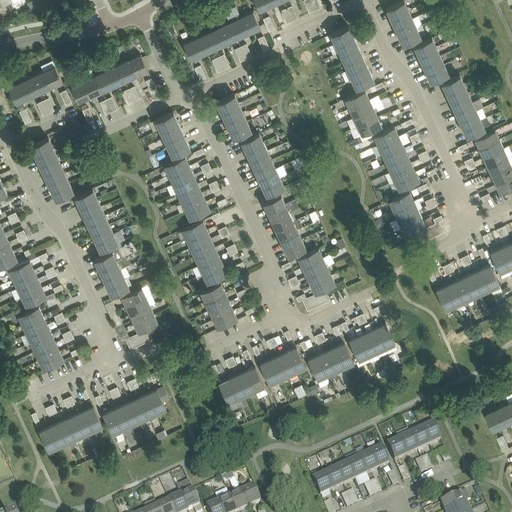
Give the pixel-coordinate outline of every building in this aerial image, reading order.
[(271,5),(268,0),(254,0),(259,10),(271,5)] [(303,0),(309,12),(315,9),(310,0),(303,0)] [(317,0),(310,0),(315,9),(321,7),(317,0)] [(390,16),(408,8),(404,0),(402,0),(386,7),(390,16)] [(292,5),(286,7),(292,20),(298,17),(292,5)] [(286,22),(292,20),(286,7),(281,10),(286,22)] [(408,8),(390,16),(394,26),(412,17),(408,8)] [(227,13),(228,19),(240,15),(238,10),(227,13)] [(253,11),(241,16),(249,32),(260,27),(253,11)] [(263,18),(269,31),(275,28),(269,15),(263,18)] [(237,37),(249,32),(241,16),(230,22),(237,37)] [(412,17),(394,26),(399,35),(416,27),(412,17)] [(225,43),(237,37),(230,22),(218,27),(225,43)] [(168,27),(170,31),(171,34),(176,32),(173,25),(171,26),(168,27)] [(335,42),(353,34),(349,25),(331,33),(335,42)] [(214,48),(225,43),(218,27),(207,32),(214,48)] [(416,27),(399,35),(403,44),(421,36),(416,27)] [(202,54),(214,48),(207,32),(195,38),(202,54)] [(335,42),(339,51),(357,43),(353,34),(335,42)] [(270,47),(264,35),(258,38),(264,50),(270,47)] [(433,36),(423,40),(414,45),(418,54),(437,45),(433,36)] [(202,54),(195,38),(183,43),(191,59),(202,54)] [(122,45),(125,50),(134,46),(132,41),(122,45)] [(246,43),(241,46),(247,58),(252,55),(246,43)] [(344,60),(361,52),(357,43),(339,51),(344,60)] [(437,45),(418,54),(422,63),(441,54),(437,45)] [(241,61),(247,58),(241,46),(235,48),(241,61)] [(365,61),(361,52),(344,60),(348,69),(365,61)] [(141,53),(129,59),(137,75),(148,69),(141,53)] [(224,54),(218,56),(223,69),(229,66),(224,54)] [(441,54),(422,63),(427,72),(445,63),(441,54)] [(218,71),(223,69),(218,56),(212,59),(218,71)] [(125,80),(137,75),(129,59),(118,64),(125,80)] [(365,61),(348,69),(352,78),(370,70),(365,61)] [(445,63),(427,72),(431,81),(449,73),(445,63)] [(118,64),(106,69),(113,85),(125,80),(118,64)] [(195,67),(200,78),(200,79),(206,77),(200,64),(195,67)] [(62,81),(55,65),(43,71),(51,86),(62,81)] [(102,91),(113,85),(106,69),(95,75),(102,91)] [(370,70),(352,78),(356,87),(374,79),(370,70)] [(39,92),(51,86),(43,71),(32,76),(39,92)] [(461,73),(451,78),(442,82),(446,91),(465,82),(461,73)] [(95,75),(83,80),(91,96),(102,91),(95,75)] [(28,97),(39,92),(32,76),(20,81),(28,97)] [(152,77),(151,77),(146,80),(152,92),(157,90),(152,77)] [(71,86),(79,101),(91,96),(83,80),(71,86)] [(28,97),(20,81),(8,87),(16,103),(28,97)] [(465,82),(446,91),(450,100),(469,91),(465,82)] [(134,85),(128,88),(134,100),(140,98),(134,85)] [(128,103),(134,100),(128,88),(123,91),(128,103)] [(72,102),(66,89),(60,92),(66,104),(72,102)] [(365,89),(356,93),(346,98),(350,107),(369,98),(365,89)] [(450,100),(454,109),(473,100),(469,91),(450,100)] [(216,101),(221,110),(238,102),(234,93),(216,101)] [(111,96),(106,99),(111,111),(117,108),(111,96)] [(49,97),(43,100),(49,112),(54,110),(49,97)] [(373,107),(369,98),(350,107),(354,116),(373,107)] [(106,114),(111,111),(106,99),(100,101),(106,114)] [(43,115),(49,112),(43,100),(37,103),(43,115)] [(454,109),(459,118),(477,109),(473,100),(454,109)] [(243,111),(238,102),(221,110),(225,119),(243,111)] [(88,107),(83,109),(88,122),(94,119),(88,107)] [(373,107),(354,116),(358,125),(378,116),(373,107)] [(31,120),(26,108),(20,111),(25,123),(31,120)] [(272,109),(267,111),(271,119),(276,116),(272,109)] [(459,118),(463,127),(481,118),(477,109),(459,118)] [(173,111),(156,119),(160,128),(177,120),(173,111)] [(225,119),(229,128),(247,120),(243,111),(225,119)] [(363,134),(373,130),(382,125),(378,116),(358,125),(363,134)] [(481,118),(463,127),(467,136),(476,132),(485,127),(481,118)] [(177,120),(160,128),(164,137),(182,129),(177,120)] [(247,120),(229,128),(233,137),(251,129),(247,120)] [(375,135),(379,144),(398,135),(394,126),(385,130),(375,135)] [(182,129),(164,137),(168,146),(186,138),(182,129)] [(475,138),(479,148),(499,138),(495,129),(475,138)] [(245,149),(264,140),(260,131),(241,140),(245,149)] [(360,135),(347,141),(349,147),(362,141),(360,135)] [(379,144),(383,153),(403,144),(398,135),(379,144)] [(48,136),(31,144),(35,153),(52,145),(48,136)] [(186,138),(168,146),(173,155),(190,147),(186,138)] [(499,138),(479,148),(483,156),(503,147),(499,138)] [(245,149),(250,158),(268,149),(264,140),(245,149)] [(383,153),(387,162),(407,153),(403,144),(383,153)] [(35,153),(39,162),(57,154),(52,145),(35,153)] [(507,156),(503,147),(483,156),(487,165),(507,156)] [(250,158),(254,167),(272,158),(268,149),(250,158)] [(411,162),(407,153),(387,162),(392,171),(411,162)] [(61,163),(57,154),(39,162),(43,171),(61,163)] [(185,155),(166,164),(170,173),(189,164),(185,155)] [(507,156),(487,165),(491,174),(511,165),(507,156)] [(258,176),(277,167),(272,158),(254,167),(258,176)] [(411,162),(392,171),(396,180),(415,171),(411,162)] [(61,163),(43,171),(47,180),(65,172),(61,163)] [(189,164),(170,173),(174,182),(193,173),(189,164)] [(511,166),(511,165),(491,174),(495,183),(511,175),(511,166)] [(258,176),(262,185),(281,176),(277,167),(258,176)] [(396,180),(400,188),(400,189),(410,184),(419,180),(415,171),(396,180)] [(52,189),(69,181),(65,172),(47,180),(52,189)] [(174,182),(178,191),(198,182),(193,173),(174,182)] [(511,186),(511,175),(495,183),(500,192),(511,186)] [(281,176),(262,185),(266,194),(285,185),(281,176)] [(52,189),(56,198),(73,190),(69,181),(52,189)] [(182,200),(202,191),(198,182),(178,191),(182,200)] [(79,204),(98,196),(93,187),(75,195),(79,204)] [(375,189),(379,201),(382,196),(383,196),(380,190),(375,189)] [(389,200),(393,209),(414,199),(409,190),(389,200)] [(182,200),(187,209),(206,200),(202,191),(182,200)] [(263,201),(267,211),(286,202),(282,193),(263,201)] [(79,204),(83,213),(102,205),(98,196),(79,204)] [(286,202),(267,211),(272,219),(290,211),(299,207),(295,198),(286,202)] [(418,208),(414,199),(393,209),(398,218),(418,208)] [(206,200),(187,209),(191,218),(210,209),(206,200)] [(83,213),(87,223),(106,214),(102,205),(83,213)] [(402,227),(422,217),(418,208),(398,218),(402,227)] [(272,219),(276,228),(294,220),(290,211),(272,219)] [(92,232),(110,223),(106,214),(87,223),(92,232)] [(417,231),(423,228),(426,227),(422,217),(402,227),(406,236),(417,231)] [(280,237),(299,229),(303,226),(299,218),(294,220),(276,228),(280,237)] [(183,228),(187,237),(207,228),(202,219),(183,228)] [(439,221),(435,223),(434,223),(438,234),(444,231),(439,221)] [(92,232),(96,241),(114,232),(110,223),(92,232)] [(428,226),(433,236),(438,234),(434,223),(428,226)] [(428,226),(426,227),(423,228),(427,239),(433,236),(428,226)] [(192,246),(211,237),(207,228),(187,237),(192,246)] [(422,241),(427,239),(423,228),(417,231),(422,241)] [(280,237),(284,246),(303,238),(299,229),(280,237)] [(0,245),(9,241),(5,232),(0,234),(0,245)] [(114,232),(96,241),(100,250),(118,241),(114,232)] [(321,236),(323,242),(329,239),(326,234),(321,236)] [(192,246),(196,255),(215,246),(211,237),(192,246)] [(340,248),(346,246),(346,245),(343,237),(342,238),(336,240),(340,248)] [(307,247),(303,238),(284,246),(288,255),(297,251),(307,247)] [(121,257),(138,250),(133,240),(117,248),(121,257)] [(0,245),(0,256),(13,250),(9,241),(0,245)] [(509,268),(511,266),(511,251),(508,243),(499,248),(509,268)] [(200,264),(219,255),(215,246),(196,255),(200,264)] [(318,247),(298,257),(302,266),(323,256),(318,247)] [(117,248),(112,250),(103,254),(94,258),(99,267),(116,259),(117,259),(121,257),(117,248)] [(509,268),(499,248),(490,252),(494,261),(500,272),(509,268)] [(0,267),(17,259),(13,250),(0,256),(0,267)] [(323,256),(327,263),(334,260),(330,253),(323,256)] [(200,264),(204,273),(223,264),(219,255),(200,264)] [(302,266),(307,275),(327,265),(323,256),(302,266)] [(10,268),(15,277),(34,268),(29,259),(10,268)] [(99,267),(103,276),(121,268),(117,259),(116,259),(99,267)] [(223,264),(204,273),(208,282),(228,273),(223,264)] [(490,264),(481,268),(490,288),(500,284),(490,264)] [(307,275),(311,284),(331,274),(327,265),(307,275)] [(38,277),(34,268),(15,277),(19,286),(38,277)] [(125,277),(121,268),(103,276),(107,285),(125,277)] [(481,293),(490,288),(481,268),(472,272),(481,293)] [(472,272),(463,277),(472,297),(481,293),(472,272)] [(315,293),(319,291),(324,289),(335,284),(331,274),(311,284),(315,293)] [(149,278),(151,284),(157,281),(155,275),(149,278)] [(19,286),(23,295),(42,287),(38,277),(19,286)] [(129,286),(125,277),(107,285),(111,294),(120,290),(129,286)] [(463,301),(472,297),(463,277),(454,281),(463,301)] [(454,305),(463,301),(454,281),(445,285),(454,305)] [(201,291),(205,301),(225,291),(221,282),(201,291)] [(445,309),(454,305),(445,285),(436,289),(440,298),(445,309)] [(126,305),(146,296),(142,286),(121,296),(126,305)] [(42,287),(23,295),(27,305),(46,296),(42,287)] [(324,289),(319,291),(324,302),(329,299),(324,289)] [(209,309),(229,300),(225,291),(205,301),(209,309)] [(318,304),(324,302),(319,291),(315,293),(313,294),(318,304)] [(318,304),(313,294),(308,296),(313,307),(318,304)] [(150,304),(146,296),(126,305),(130,314),(150,304)] [(308,296),(306,297),(302,299),(307,310),(313,307),(308,296)] [(213,318),(233,309),(229,300),(209,309),(213,318)] [(130,314),(134,323),(154,313),(150,304),(130,314)] [(18,315),(23,324),(43,314),(39,305),(18,315)] [(238,318),(233,309),(213,318),(217,328),(238,318)] [(158,323),(154,313),(134,323),(138,332),(142,330),(147,328),(158,323)] [(47,323),(43,314),(23,324),(27,333),(47,323)] [(463,323),(465,329),(475,325),(472,319),(463,323)] [(385,322),(376,327),(386,347),(388,352),(397,348),(395,342),(385,322)] [(27,333),(31,342),(51,332),(47,323),(27,333)] [(367,355),(376,351),(367,331),(363,333),(359,324),(354,326),(358,335),(367,355)] [(203,331),(200,325),(194,328),(197,334),(203,331)] [(376,351),(386,347),(376,327),(367,331),(376,351)] [(142,330),(147,341),(152,338),(147,328),(142,330)] [(142,330),(138,332),(136,333),(141,343),(147,341),(142,330)] [(55,341),(51,332),(31,342),(35,351),(55,341)] [(141,343),(136,333),(131,336),(136,346),(141,343)] [(358,359),(367,355),(358,335),(349,339),(353,348),(358,359)] [(136,346),(131,336),(129,336),(126,338),(130,349),(136,346)] [(59,350),(55,341),(35,351),(39,360),(59,350)] [(335,346),(345,366),(354,361),(344,341),(335,346)] [(296,346),(287,350),(297,371),(306,367),(296,346)] [(335,370),(345,366),(335,346),(326,350),(335,370)] [(59,350),(39,360),(44,369),(64,359),(59,350)] [(287,375),(297,371),(287,350),(278,355),(287,375)] [(335,370),(326,350),(317,354),(326,374),(335,370)] [(330,382),(326,374),(317,354),(308,358),(312,368),(317,379),(321,386),(330,382)] [(287,375),(278,355),(269,359),(278,379),(287,375)] [(409,362),(406,356),(401,358),(403,365),(409,362)] [(278,379),(269,359),(260,363),(269,383),(278,379)] [(265,386),(260,375),(255,365),(251,367),(246,370),(255,390),(265,386)] [(237,374),(246,394),(255,390),(246,370),(237,374)] [(149,381),(159,376),(157,371),(150,374),(149,371),(145,373),(149,381)] [(237,374),(228,378),(237,398),(246,394),(237,374)] [(228,403),(237,398),(228,378),(219,382),(228,403)] [(299,397),(306,394),(302,384),(294,388),(299,397)] [(319,389),(317,384),(305,389),(307,395),(319,389)] [(157,388),(148,392),(158,412),(167,408),(163,400),(169,397),(164,385),(157,388)] [(149,416),(158,412),(148,392),(139,396),(149,416)] [(140,421),(149,416),(139,396),(130,400),(140,421)] [(130,425),(140,421),(130,400),(121,405),(130,425)] [(505,424),(511,420),(511,407),(510,402),(498,407),(505,424)] [(84,409),(94,429),(103,425),(93,405),(84,409)] [(121,429),(130,425),(121,405),(112,409),(121,429)] [(486,413),(487,413),(490,420),(494,429),(505,424),(498,407),(486,413)] [(75,413),(85,434),(94,429),(84,409),(75,413)] [(112,433),(121,429),(112,409),(103,413),(112,433)] [(76,438),(85,434),(75,413),(66,418),(76,438)] [(76,438),(66,418),(57,422),(67,442),(76,438)] [(67,442),(57,422),(48,426),(58,446),(67,442)] [(433,424),(422,429),(429,445),(441,440),(433,424)] [(39,430),(43,439),(49,451),(58,446),(48,426),(39,430)] [(417,450),(429,445),(422,429),(410,434),(417,450)] [(406,456),(417,450),(410,434),(398,440),(406,456)] [(498,437),(503,450),(509,447),(503,435),(498,437)] [(398,440),(387,445),(394,461),(406,456),(398,440)] [(382,448),(370,453),(378,469),(389,463),(382,448)] [(450,460),(444,448),(438,450),(444,463),(450,460)] [(355,479),(366,474),(359,458),(356,452),(345,458),(348,463),(347,464),(355,479)] [(366,474),(378,469),(370,453),(359,458),(366,474)] [(427,456),(421,458),(427,471),(433,468),(427,456)] [(421,473),(427,471),(421,458),(415,461),(421,473)] [(355,479),(347,464),(336,469),(343,485),(355,479)] [(404,466),(398,469),(404,481),(410,479),(404,466)] [(331,490),(343,485),(336,469),(324,474),(331,490)] [(399,484),(393,471),(387,474),(393,487),(399,484)] [(324,474),(312,480),(320,496),(331,490),(324,474)] [(180,495),(188,511),(199,505),(188,481),(178,485),(176,480),(174,481),(176,486),(180,495)] [(375,480),(370,482),(376,495),(381,492),(375,480)] [(370,497),(376,495),(370,482),(364,485),(370,497)] [(260,502),(253,486),(241,491),(248,507),(260,502)] [(353,490),(347,493),(352,505),(358,503),(353,490)] [(440,502),(444,511),(465,502),(470,499),(466,490),(440,502)] [(236,511),(237,511),(248,507),(241,491),(229,497),(236,511)] [(347,508),(352,505),(347,493),(341,495),(347,508)] [(174,511),(185,511),(188,511),(180,495),(169,500),(174,511)] [(236,511),(229,497),(218,502),(222,511),(236,511)] [(160,511),(174,511),(169,500),(157,506),(160,511)] [(334,511),(330,501),(324,504),(327,511),(334,511)] [(208,511),(222,511),(218,502),(206,507),(208,511)] [(467,511),(469,511),(465,502),(444,511),(467,511)]
